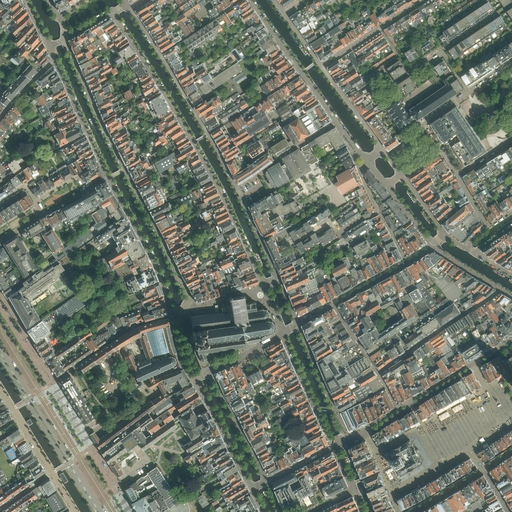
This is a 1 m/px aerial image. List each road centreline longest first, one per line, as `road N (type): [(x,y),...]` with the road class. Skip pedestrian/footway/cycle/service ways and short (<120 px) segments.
road 1 (residential): [(112,12),(224,198),(263,285),(278,279),(267,253)]
road 2 (residential): [(48,46),(155,265),(170,315),(186,309)]
road 3 (residential): [(186,309),(189,295),(64,38)]
road 4 (tertiary): [(102,511),(0,348)]
road 5 (tertiary): [(0,356),(95,511)]
road 6 (residential): [(387,157),(511,65)]
road 7 (residential): [(208,134),(128,9)]
road 8 (residential): [(422,0),(321,65)]
